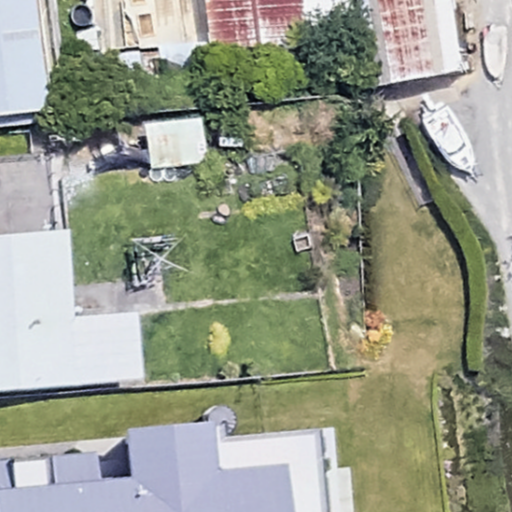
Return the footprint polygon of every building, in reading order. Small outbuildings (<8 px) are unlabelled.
[(0,0),(0,114),(52,110),(43,0),(0,0)] [(205,0),(102,0),(105,43),(208,38),(205,0)] [(295,0),(221,0),(225,50),(299,45),(295,0)] [(448,70),(435,0),(331,0),(346,87),(448,70)] [(201,159),(197,116),(141,122),(145,165),(201,159)] [(62,317),(56,230),(0,234),(0,387),(131,378),(126,312),(62,317)] [(200,423),(113,430),(116,479),(85,481),(82,447),(0,453),(0,511),(317,511),(311,434),(202,442),(200,423)]
